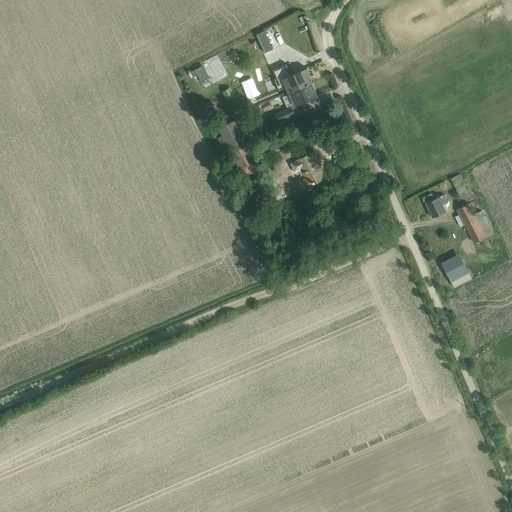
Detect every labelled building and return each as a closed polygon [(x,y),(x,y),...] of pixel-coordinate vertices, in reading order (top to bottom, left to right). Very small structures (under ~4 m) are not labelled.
[(265,31),(256,34),(265,53),(273,49),(265,31)] [(283,79),(291,75),(286,63),(272,69),(276,78),(274,79),(279,90),(286,87),(283,79)] [(203,65),(195,70),(201,82),(210,78),(203,65)] [(283,79),(286,87),(289,93),(311,83),(306,69),(291,75),(283,79)] [(275,114),(278,122),(279,124),(280,123),(281,124),(283,123),(283,122),(296,116),(295,115),(292,108),(297,105),(317,96),(311,83),(289,93),(289,95),(283,97),(287,108),(274,114),(275,114)] [(231,87),(222,92),(227,100),(235,96),(231,87)] [(292,108),(295,115),(301,113),(297,105),(292,108)] [(278,122),(275,114),(269,117),(272,125),(278,122)] [(222,136),(218,138),(225,152),(230,150),(231,154),(249,144),(236,120),(219,129),(222,136)] [(300,172),(284,180),(290,191),(286,192),(291,203),(302,198),(297,188),(308,183),(309,186),(318,182),(316,178),(330,171),(326,163),(322,164),(315,150),(304,156),(302,154),(298,156),(298,158),(297,158),(297,160),(294,161),(300,172)] [(460,174),(451,179),(456,189),(455,190),(460,199),(472,193),(465,180),(464,180),(460,174)] [(277,184),(264,190),(271,212),(284,206),(282,201),(284,200),(282,196),(283,196),(277,184)] [(424,199),(422,199),(424,203),(425,202),(432,218),(449,211),(446,204),(448,203),(444,195),(434,199),(432,194),(423,197),(424,199)] [(469,203),(455,210),(463,226),(464,225),(473,244),(481,240),(484,248),(490,245),(486,238),(494,234),(482,211),(475,214),(469,203)] [(459,254),(441,264),(454,288),(472,278),(459,254)]
